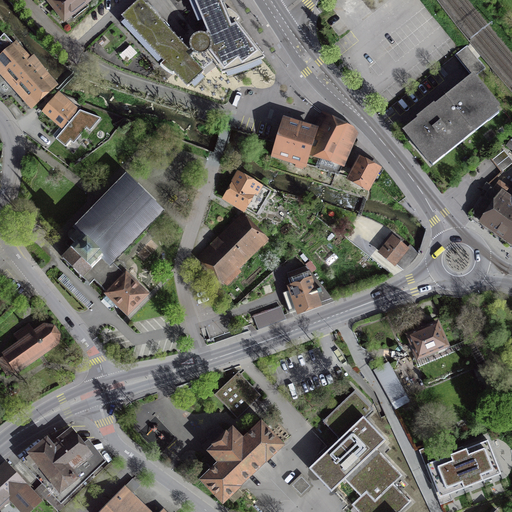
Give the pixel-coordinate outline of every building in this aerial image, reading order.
[(51,0),(50,1),(64,18),(68,19),(75,13),(76,16),(87,7),(84,3),(88,0),(51,0)] [(226,9),(221,0),(194,0),(208,34),(205,36),(202,35),(199,35),(196,35),(194,37),(192,39),(191,43),(190,46),(191,48),(186,53),(182,47),(183,45),(140,0),(139,0),(122,17),(163,62),(160,65),(165,70),(173,75),(174,73),(187,87),(204,72),(202,69),(212,59),(222,74),(243,66),(264,58),(236,22),(239,19),(231,7),(226,9)] [(28,61),(4,34),(0,38),(0,64),(33,102),(50,86),(44,79),(48,76),(33,57),(28,61)] [(456,58),(472,77),(483,68),(467,49),(456,58)] [(502,115),(472,77),(449,96),(479,133),(502,115)] [(80,110),(60,93),(45,112),(65,128),(55,140),(65,147),(70,141),(73,144),(86,128),(90,131),(100,119),(80,110)] [(433,171),(456,152),(479,133),(449,96),(426,114),(403,133),(433,171)] [(316,132),(284,121),(274,154),(298,162),(296,167),(303,169),(308,153),(320,157),(339,163),(352,131),(349,128),(324,116),(316,132)] [(511,160),(504,151),(493,160),(502,171),(511,162),(511,160)] [(376,169),(361,161),(352,179),(366,186),(371,179),(374,180),(375,178),(372,176),(376,169)] [(271,190),(240,173),(226,198),(236,203),(257,215),(265,202),(255,196),(259,189),(269,195),(271,190)] [(94,280),(108,294),(126,275),(119,268),(110,260),(157,212),(142,198),(126,182),(77,232),(76,231),(75,231),(74,230),(73,230),(72,230),(71,230),(71,231),(70,231),(69,231),(69,232),(69,233),(68,233),(68,234),(68,235),(68,236),(69,237),(69,238),(75,243),(71,248),(72,249),(63,258),(90,284),(94,280)] [(511,196),(510,199),(496,188),(473,219),(494,236),(511,249),(511,196)] [(223,242),(203,261),(220,278),(242,257),(243,259),(256,247),(258,249),(266,241),(243,218),(235,226),(238,228),(223,242)] [(409,249),(392,234),(378,252),(395,266),(409,249)] [(331,299),(306,268),(287,274),(292,290),(283,293),(288,308),(298,305),(300,310),(331,299)] [(126,275),(108,294),(104,298),(111,305),(112,306),(116,302),(128,313),(146,295),(126,275)] [(280,306),(253,316),(258,329),(285,319),(280,306)] [(418,332),(409,335),(418,358),(435,350),(439,353),(446,350),(446,346),(447,345),(437,324),(427,328),(427,327),(418,331),(418,332)] [(20,343),(3,355),(5,357),(0,360),(0,365),(3,369),(8,377),(15,372),(40,355),(57,342),(58,334),(53,328),(46,327),(36,334),(30,325),(15,336),(17,338),(20,343)] [(486,363),(479,367),(485,378),(492,373),(486,363)] [(407,400),(388,366),(376,373),(394,407),(407,400)] [(251,386),(238,373),(216,394),(238,417),(255,400),(246,391),(251,386)] [(355,391),(323,421),(340,439),(336,443),(309,469),(331,492),(345,480),(361,496),(352,505),(358,511),(400,511),(411,502),(394,484),(402,476),(377,449),(386,440),(364,418),(373,410),(355,391)] [(244,441),(233,430),(227,436),(217,426),(212,431),(206,437),(216,447),(211,452),(220,462),(202,480),(223,502),(282,445),(261,424),(244,441)] [(46,439),(22,460),(61,503),(103,463),(95,454),(93,457),(70,432),(53,447),(46,439)] [(487,440),(429,461),(440,491),(498,469),(487,440)] [(8,467),(0,474),(0,503),(6,498),(7,500),(10,497),(23,511),(26,511),(39,501),(8,467)] [(150,511),(124,487),(99,511),(150,511)]
